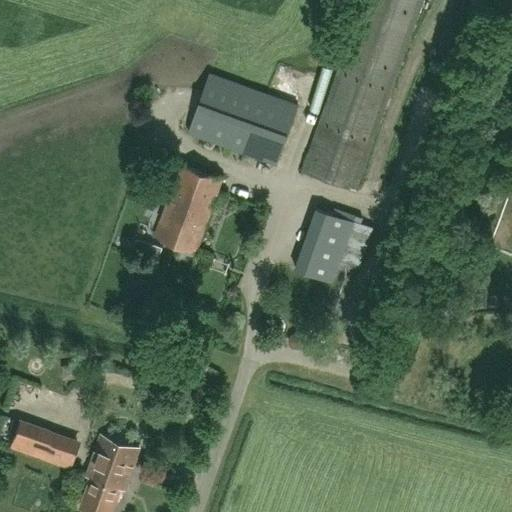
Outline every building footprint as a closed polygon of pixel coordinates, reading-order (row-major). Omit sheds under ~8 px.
[(358,187),(424,0),(362,0),(303,169),(358,187)] [(279,163),(301,104),(212,71),(191,130),(279,163)] [(197,249),(224,177),(183,162),(156,233),(197,249)] [(344,262),(364,268),(377,225),(320,208),(301,269),(338,281),(344,262)] [(124,409),(128,389),(110,385),(105,406),(124,409)] [(145,407),(149,393),(131,388),(127,403),(145,407)] [(24,452),(33,425),(17,420),(8,446),(24,452)] [(93,476),(82,507),(97,511),(113,511),(122,486),(126,488),(140,447),(101,434),(88,475),(93,476)]
